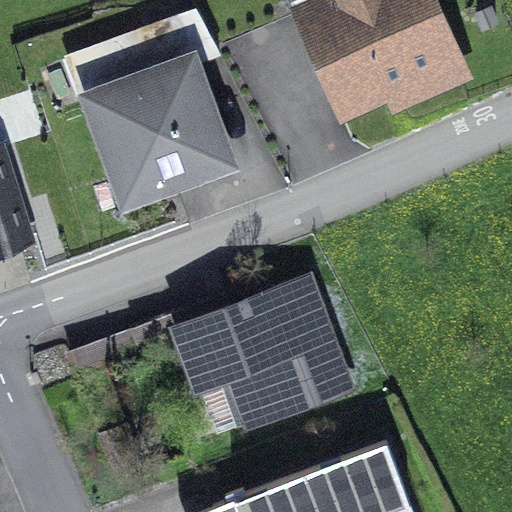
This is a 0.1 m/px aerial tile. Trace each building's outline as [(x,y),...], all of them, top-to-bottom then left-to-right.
[(329,0),(310,8),(350,103),(413,76),(419,89),(458,72),(427,0),(329,0)] [(92,96),(128,195),(227,159),(192,65),(221,55),(198,10),(104,44),(121,85),(92,96)] [(2,148),(0,148),(0,247),(30,238),(2,148)] [(310,278),(179,327),(201,386),(233,374),(250,421),(349,384),(310,278)] [(142,463),(107,367),(81,376),(116,472),(142,463)] [(414,511),(388,441),(196,511),(414,511)]
